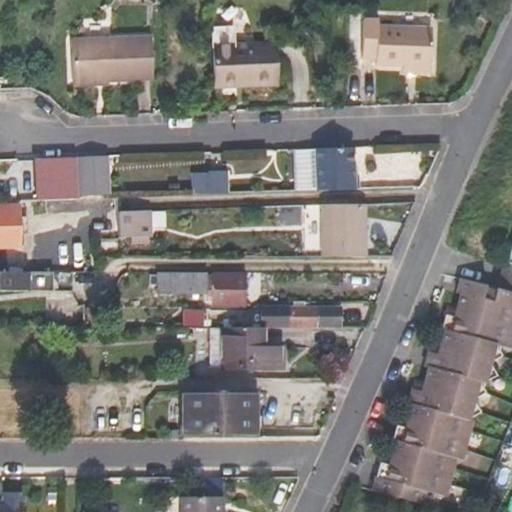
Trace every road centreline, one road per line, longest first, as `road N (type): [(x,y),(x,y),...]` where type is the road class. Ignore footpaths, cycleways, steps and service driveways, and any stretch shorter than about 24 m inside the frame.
road 1 (residential): [(9,122),(70,141),(482,119)]
road 2 (residential): [(482,119),(334,456)]
road 3 (residential): [(0,456),(334,456)]
